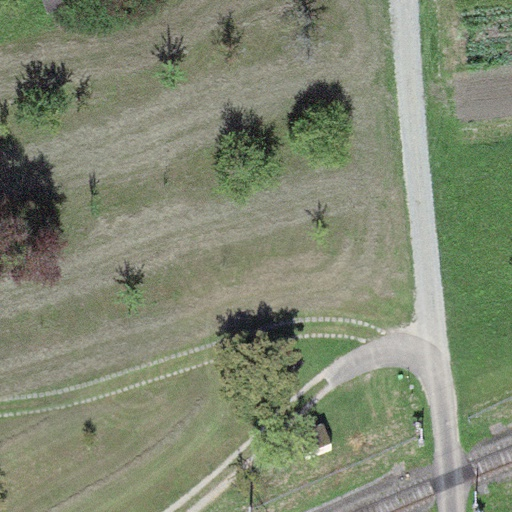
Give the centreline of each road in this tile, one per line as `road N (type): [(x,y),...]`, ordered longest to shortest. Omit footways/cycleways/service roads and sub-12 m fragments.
road 1 (track): [(0,407),(91,392),(291,330),(333,327),(393,349)]
road 2 (track): [(407,0),(433,313),(427,352)]
road 3 (track): [(427,352),(393,349),(330,380),(182,511)]
road 4 (track): [(427,352),(443,387),(455,511)]
